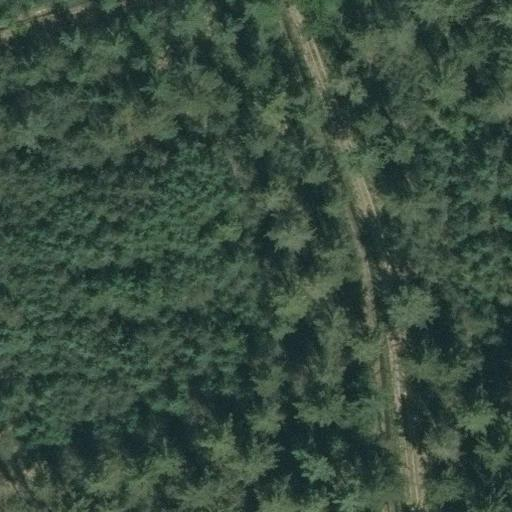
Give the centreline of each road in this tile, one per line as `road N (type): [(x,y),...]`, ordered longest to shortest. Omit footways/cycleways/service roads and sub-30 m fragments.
road 1 (track): [(307,0),(367,221),(410,511)]
road 2 (track): [(141,0),(0,45)]
